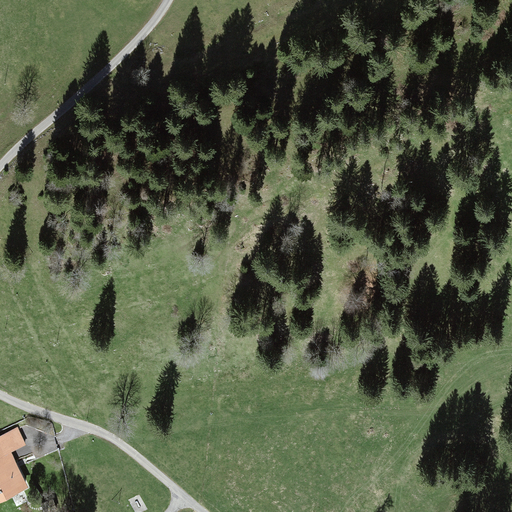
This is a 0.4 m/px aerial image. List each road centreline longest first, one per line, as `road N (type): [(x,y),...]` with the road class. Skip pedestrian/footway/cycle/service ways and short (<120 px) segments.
road 1 (unclassified): [(168,0),(127,51),(0,166)]
road 2 (unclassified): [(0,392),(114,437),(185,496)]
